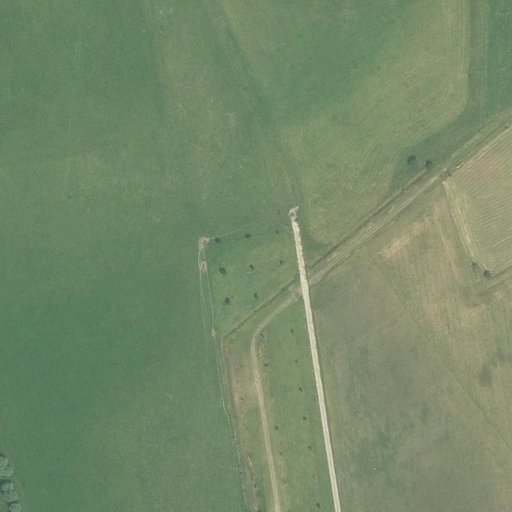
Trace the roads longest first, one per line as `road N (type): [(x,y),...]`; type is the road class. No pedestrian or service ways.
road 1 (track): [(201,0),(258,113),(295,226),(337,511)]
road 2 (track): [(280,511),(252,323),(511,110)]
